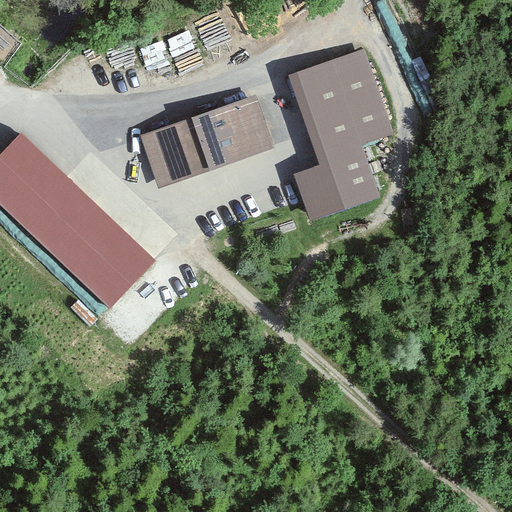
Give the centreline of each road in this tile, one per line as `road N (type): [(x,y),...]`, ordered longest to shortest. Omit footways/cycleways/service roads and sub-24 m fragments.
road 1 (track): [(489,511),(117,172),(73,109),(0,106)]
road 2 (track): [(73,109),(158,106),(238,81),(287,52),(338,0)]
